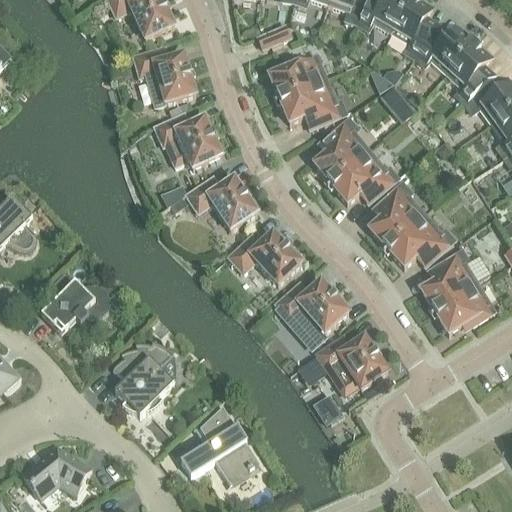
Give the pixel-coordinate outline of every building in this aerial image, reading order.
[(143,0),(142,1),(141,0),(113,0),(107,3),(116,22),(131,15),(146,45),(175,32),(159,0),(143,0)] [(295,0),(294,7),(306,11),(308,4),(329,11),(332,0),(295,0)] [(332,0),(329,11),(349,18),(346,25),(358,29),(371,2),(365,0),(332,0)] [(371,0),(371,2),(358,29),(368,35),(372,29),(391,40),(414,0),(413,0),(412,0),(371,0)] [(414,0),(391,40),(409,50),(405,57),(416,63),(434,39),(441,29),(428,21),(433,12),(420,5),(414,1),(415,0),(414,0)] [(434,39),(416,63),(425,71),(430,66),(446,80),(479,44),(479,43),(476,46),(471,42),(470,42),(459,32),(453,39),(441,29),(434,39)] [(286,30),(258,42),(263,54),(291,42),(286,30)] [(479,44),(446,80),(461,95),(456,100),(465,109),(488,89),(477,79),(492,62),(482,52),(477,47),(480,44),(479,44)] [(144,81),(153,113),(196,100),(184,60),(168,65),(165,52),(134,61),(140,82),(144,81)] [(0,76),(9,67),(10,68),(11,67),(0,56),(0,76)] [(275,106),(275,107),(327,85),(316,61),(269,81),(279,104),(275,106)] [(387,76),(383,81),(395,90),(404,79),(398,75),(387,76)] [(439,81),(422,106),(435,114),(451,89),(439,81)] [(336,108),(327,85),(275,107),(276,107),(280,105),(290,129),(311,120),(316,130),(309,133),(310,134),(346,119),(341,106),(336,108)] [(488,89),(465,109),(472,118),(479,114),(491,131),(511,116),(511,88),(496,100),(488,89)] [(413,97),(409,102),(417,110),(425,102),(420,97),(413,97)] [(179,112),(170,116),(174,124),(183,120),(182,118),(179,112)] [(511,116),(491,131),(504,149),(498,153),(505,163),(511,158),(511,116)] [(174,124),(155,132),(164,151),(165,151),(175,172),(189,166),(193,175),(222,162),(205,124),(190,130),(184,119),(183,120),(174,124)] [(327,192),(370,157),(354,137),(358,134),(349,123),(319,149),(319,150),(325,145),(332,154),(314,169),(330,189),(327,192)] [(445,150),(437,156),(443,163),(450,157),(445,150)] [(370,157),(327,192),(328,193),(331,190),(347,209),(366,194),(373,203),(367,208),(368,209),(399,183),(390,173),(386,176),(370,157)] [(214,182),(187,200),(199,218),(212,208),(231,236),(258,219),(234,184),(221,193),(214,182)] [(383,256),(384,257),(425,220),(408,201),(412,198),(402,188),(373,214),(374,215),(379,210),(387,219),(369,235),(386,254),(383,256)] [(0,255),(6,250),(20,257),(25,258),(29,257),(33,255),(35,251),(36,247),(36,243),(33,239),(25,231),(33,224),(12,203),(5,210),(0,205),(0,255)] [(183,203),(171,211),(175,218),(188,210),(183,203)] [(442,238),(425,220),(384,257),(387,254),(404,273),(422,258),(430,266),(424,271),(425,272),(454,245),(445,235),(442,238)] [(261,250),(252,240),(229,262),(243,278),(255,266),(278,291),(302,269),(273,238),(261,250)] [(431,320),(479,291),(465,269),(470,267),(462,255),(428,276),(429,277),(435,273),(441,283),(421,296),(435,317),(431,320)] [(480,258),(469,264),(479,282),(490,276),(480,258)] [(75,287),(41,320),(61,341),(76,327),(81,331),(89,323),(91,324),(92,324),(101,322),(108,314),(109,304),(105,295),(96,291),(86,292),(83,295),(75,287)] [(300,288),(276,309),(290,325),(312,350),(325,339),(349,318),(321,287),(309,298),(300,288)] [(495,317),(479,291),(431,320),(432,321),(435,318),(449,340),(471,326),(473,331),(495,317)] [(7,307),(2,312),(10,320),(18,312),(13,307),(7,307)] [(344,341),(317,359),(319,362),(327,374),(329,377),(336,387),(350,377),(360,392),(361,395),(388,377),(365,342),(351,352),(344,341)] [(113,375),(127,384),(115,396),(125,407),(122,411),(125,414),(129,416),(132,418),(136,419),(140,422),(147,416),(147,418),(151,416),(155,414),(158,411),(160,408),(163,404),(160,403),(174,389),(160,374),(173,361),(171,359),(169,356),(164,354),(162,352),(159,351),(157,350),(154,349),(152,349),(151,351),(148,351),(144,350),(140,350),(136,350),(136,355),(133,356),(128,357),(125,358),(121,360),(124,365),(121,366),(118,369),(115,371),(114,373),(113,375)] [(0,395),(4,392),(8,392),(17,384),(17,379),(9,370),(5,370),(0,364),(0,395)] [(329,403),(315,412),(326,429),(340,420),(329,403)] [(210,449),(181,467),(191,482),(215,467),(229,489),(249,476),(250,477),(254,475),(253,474),(260,470),(246,448),(247,447),(237,432),(236,432),(223,411),(221,412),(222,412),(200,433),(210,449)] [(38,468),(22,481),(41,505),(60,490),(76,500),(92,473),(57,453),(45,462),(44,462),(44,463),(39,468),(38,467),(37,468),(38,468)] [(96,490),(94,493),(105,500),(107,497),(96,490)]
